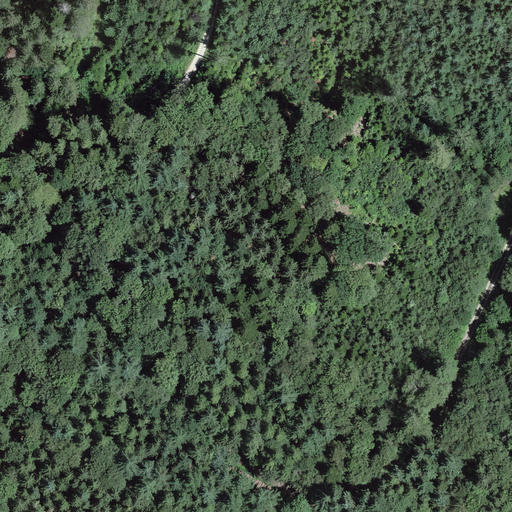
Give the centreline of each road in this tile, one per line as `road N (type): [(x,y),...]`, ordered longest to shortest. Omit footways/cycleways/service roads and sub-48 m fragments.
road 1 (track): [(59,214),(86,299),(232,463),(273,481),(343,475),(396,459),(423,432),(511,237)]
road 2 (track): [(0,271),(184,79),(216,0)]
road 3 (track): [(59,214),(0,55)]
